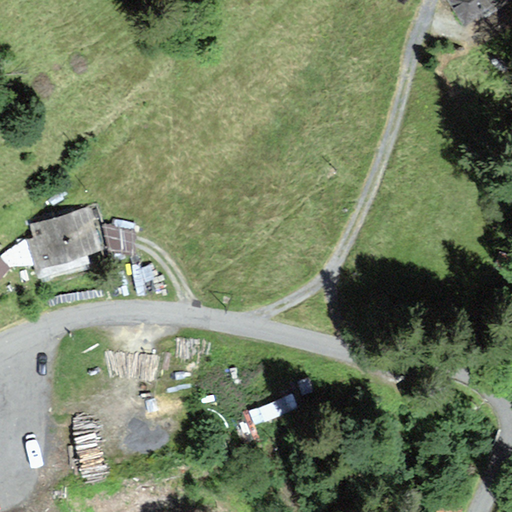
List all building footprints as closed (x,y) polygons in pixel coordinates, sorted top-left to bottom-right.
[(494,0),(451,0),(463,19),(494,0)] [(90,204),(30,222),(34,235),(27,237),(37,268),(104,247),(90,204)] [(111,218),(108,245),(135,249),(139,222),(111,218)] [(1,254),(0,254),(0,277),(12,264),(1,254)] [(251,404),(258,423),(289,412),(282,393),(251,404)] [(47,511),(43,496),(0,506),(0,511),(47,511)] [(441,511),(460,511),(462,505),(444,502),(441,511)]
